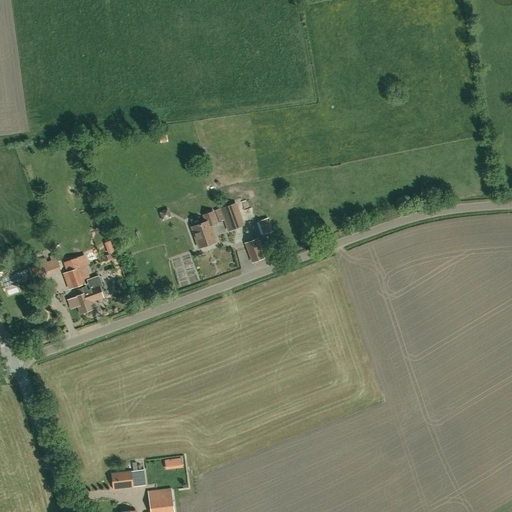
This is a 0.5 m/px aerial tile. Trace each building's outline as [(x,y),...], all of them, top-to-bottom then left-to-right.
[(224,219),(228,230),(243,224),(235,203),(215,210),(219,221),(224,219)] [(206,221),(191,227),(199,247),(216,241),(210,225),(217,222),(213,211),(203,214),(206,221)] [(268,218),(258,221),(263,235),(273,231),(268,218)] [(246,243),(253,261),(264,257),(263,255),(265,255),(260,240),(258,240),(257,238),(246,243)] [(85,254),(65,262),(68,272),(74,287),(85,283),(83,279),(80,268),(85,266),(89,264),(85,254)] [(185,264),(187,271),(195,268),(192,261),(185,264)] [(94,308),(91,301),(87,290),(86,286),(78,289),(80,295),(74,296),(80,313),(94,308)] [(87,290),(91,301),(103,297),(99,286),(87,290)] [(131,471),(111,473),(113,489),(133,487),(131,472),(131,471)] [(148,491),(150,511),(175,511),(172,488),(148,491)]
